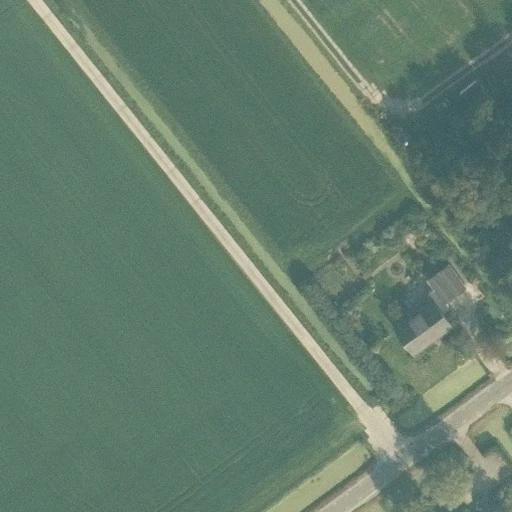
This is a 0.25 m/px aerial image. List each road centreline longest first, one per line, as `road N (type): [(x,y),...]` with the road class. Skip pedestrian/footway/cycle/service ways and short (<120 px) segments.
road 1 (unknown): [(399,462),(27,0)]
road 2 (unclassified): [(332,511),(511,381)]
